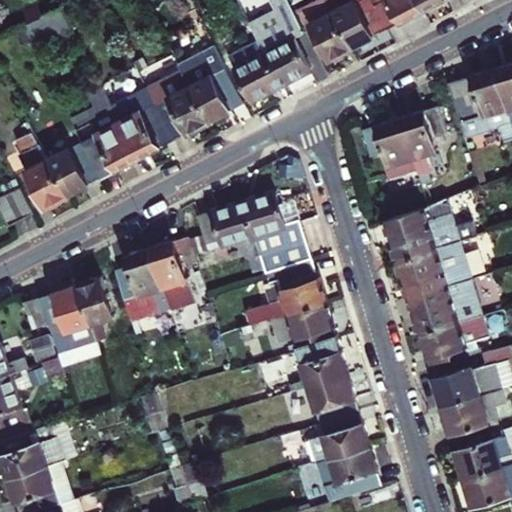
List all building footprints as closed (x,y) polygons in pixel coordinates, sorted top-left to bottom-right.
[(257,44),(277,84),(294,75),(307,68),(291,37),(302,32),(286,0),(266,0),(272,11),(247,24),(257,44)] [(339,28),(324,0),(312,0),(297,8),(305,24),(310,21),(329,57),(340,51),(351,46),(341,27),(339,28)] [(385,28),(370,0),(324,0),(339,28),(341,27),(351,46),(369,36),(385,28)] [(422,9),(417,0),(370,0),(385,28),(403,19),(422,9)] [(417,0),(422,9),(438,1),(438,0),(417,0)] [(265,90),(277,84),(257,44),(251,47),(250,45),(239,50),(244,60),(237,63),(237,65),(234,66),(250,97),(265,90)] [(192,129),(208,121),(207,119),(199,103),(195,104),(183,80),(176,84),(179,90),(167,96),(147,57),(133,65),(134,66),(147,92),(153,104),(172,139),(192,129)] [(242,101),(219,57),(190,72),(189,70),(180,74),(183,80),(195,104),(199,103),(207,119),(227,109),(242,101)] [(511,57),(509,59),(489,65),(504,109),(511,106),(510,101),(511,100),(511,57)] [(504,109),(489,65),(456,75),(443,80),(455,119),(494,106),(496,111),(504,109)] [(136,97),(147,92),(134,66),(123,72),(136,97)] [(173,77),(176,84),(183,80),(180,74),(173,77)] [(172,139),(153,104),(134,113),(128,102),(111,110),(114,116),(136,158),(154,149),(172,139)] [(414,111),(394,117),(408,160),(415,158),(414,153),(431,147),(427,136),(443,130),(434,104),(414,111)] [(504,109),(496,111),(498,118),(506,116),(504,109)] [(114,116),(111,110),(104,114),(108,120),(114,116)] [(136,158),(114,116),(108,120),(110,125),(81,141),(99,177),(116,168),(136,158)] [(408,160),(394,117),(365,126),(355,130),(364,157),(381,151),(384,162),(381,163),(384,173),(402,167),(401,163),(408,160)] [(37,152),(45,147),(42,141),(34,146),(37,152)] [(83,185),(99,177),(81,141),(51,157),(42,161),(42,162),(52,180),(56,179),(64,195),(83,185)] [(27,157),(37,152),(34,146),(24,151),(27,157)] [(42,161),(51,157),(45,147),(37,152),(42,161)] [(27,157),(33,167),(42,162),(42,161),(37,152),(27,157)] [(408,160),(411,168),(418,165),(415,158),(408,160)] [(401,163),(402,167),(403,170),(411,168),(408,160),(401,163)] [(55,201),(65,196),(64,195),(56,179),(52,180),(42,162),(33,167),(23,172),(42,208),(55,201)] [(0,216),(5,227),(31,214),(18,188),(0,196),(0,216)] [(239,202),(252,243),(262,274),(273,271),(310,259),(298,220),(280,225),(275,206),(270,192),(257,196),(239,202)] [(385,234),(392,257),(431,245),(448,239),(434,196),(379,217),(385,234)] [(275,206),(280,225),(298,220),(292,201),(275,206)] [(252,243),(239,202),(210,211),(192,216),(202,249),(223,243),(223,245),(232,242),(231,240),(243,236),(246,245),(252,243)] [(162,243),(146,248),(158,287),(162,300),(185,292),(182,283),(196,279),(183,237),(162,243)] [(431,245),(392,257),(398,275),(399,280),(403,294),(404,294),(466,274),(455,237),(448,239),(431,245)] [(158,287),(146,248),(135,252),(123,256),(135,295),(142,315),(164,307),(162,300),(158,287)] [(135,295),(123,256),(106,261),(125,320),(142,315),(135,295)] [(310,259),(273,271),(283,301),(285,311),(323,300),(316,280),(310,259)] [(411,316),(415,331),(455,318),(466,315),(472,313),(460,276),(404,294),(411,316)] [(87,323),(97,319),(109,316),(98,279),(86,282),(73,286),(79,305),(82,304),(87,323)] [(61,290),(50,293),(62,330),(79,325),(87,323),(82,304),(79,305),(73,286),(61,290)] [(62,330),(50,293),(32,299),(33,303),(41,329),(44,336),(62,330)] [(323,300),(285,311),(273,315),(249,322),(252,334),(290,322),(295,340),(330,328),(329,325),(331,324),(327,311),(323,300)] [(271,305),(273,315),(285,311),(283,301),(271,305)] [(245,309),(249,322),(273,315),(271,305),(267,307),(266,302),(245,309)] [(41,329),(33,303),(19,307),(28,333),(41,329)] [(466,315),(469,323),(475,321),(472,313),(466,315)] [(458,326),(469,323),(466,315),(455,318),(458,326)] [(455,318),(415,331),(420,345),(423,355),(425,354),(427,360),(462,349),(460,343),(463,342),(458,326),(455,318)] [(91,334),(101,331),(97,319),(87,323),(91,334)] [(79,325),(82,336),(91,334),(87,323),(79,325)] [(472,337),(476,352),(505,343),(500,328),(472,337)] [(102,337),(101,331),(91,334),(93,340),(102,337)] [(91,334),(82,336),(84,343),(93,340),(91,334)] [(294,346),(295,349),(303,376),(298,378),(300,385),(345,371),(338,351),(333,334),(294,346)] [(510,358),(505,343),(476,352),(481,367),(510,358)] [(0,375),(21,369),(25,367),(22,357),(4,363),(2,358),(4,357),(0,346),(0,375)] [(467,363),(431,375),(435,388),(439,402),(476,390),(467,363)] [(21,369),(0,375),(0,443),(28,434),(16,400),(19,399),(16,390),(13,391),(9,379),(23,374),(21,369)] [(317,420),(356,407),(351,390),(345,371),(300,385),(302,393),(308,391),(317,420)] [(291,380),(293,387),(300,385),(298,378),(291,380)] [(302,393),(300,385),(293,387),(295,395),(302,393)] [(484,418),(476,390),(439,402),(444,416),(448,429),(484,418)] [(321,450),(324,457),(368,443),(362,425),(360,420),(356,407),(317,420),(326,448),(321,450)] [(28,434),(0,443),(0,461),(6,479),(51,465),(47,455),(43,457),(38,441),(41,440),(38,431),(28,434)] [(457,459),(462,474),(499,462),(490,434),(453,446),(457,459)] [(371,455),(368,443),(324,457),(326,465),(331,463),(341,495),(378,482),(373,466),(375,466),(371,455)] [(324,457),(321,450),(314,452),(316,459),(324,457)] [(53,453),(47,455),(51,465),(57,462),(53,453)] [(324,457),(316,459),(319,467),(326,465),(324,457)] [(59,470),(57,462),(51,465),(53,472),(59,470)] [(499,462),(462,474),(466,486),(471,501),(508,489),(499,462)] [(51,465),(6,479),(13,499),(18,511),(31,511),(56,504),(52,490),(55,489),(49,473),(53,472),(51,465)]
